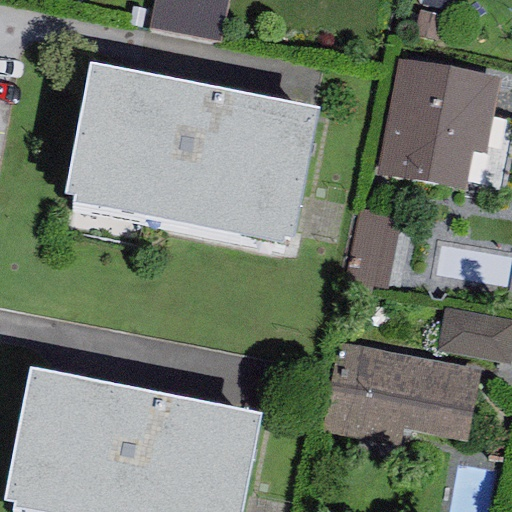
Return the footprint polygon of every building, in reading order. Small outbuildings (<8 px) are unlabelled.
[(220,0),(153,0),(151,10),(217,22),(220,0)] [(319,97),(326,70),(283,59),(276,86),(319,97)] [(498,79),(398,59),(375,176),(463,193),(471,151),(483,154),(498,79)] [(89,63),(62,201),(291,245),(318,106),(89,63)] [(398,216),(358,209),(345,284),(385,291),(398,216)] [(511,343),(511,320),(443,308),(435,352),(508,365),(511,343)] [(479,369),(337,342),(320,431),(396,446),(399,429),(465,441),(479,369)] [(239,511),(259,412),(30,368),(4,505),(39,511),(239,511)]
